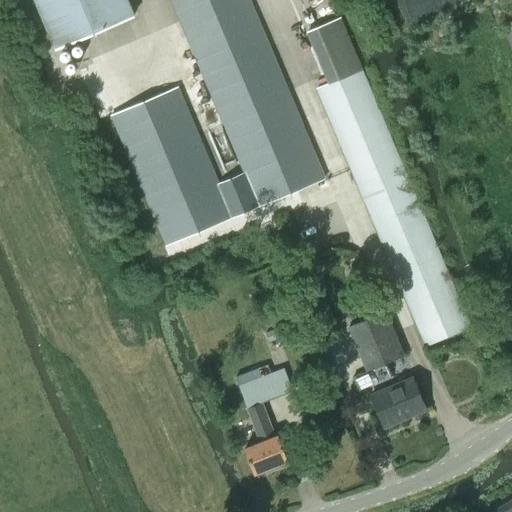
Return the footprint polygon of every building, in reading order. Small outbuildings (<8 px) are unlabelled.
[(123,0),(36,0),(57,48),(131,17),(123,0)] [(177,86),(110,114),(166,245),(324,178),(248,0),(170,0),(244,174),(219,185),(177,86)] [(511,21),(502,26),(506,34),(507,38),(511,49),(511,21)] [(425,347),(469,328),(362,71),(330,83),(317,89),(425,347)] [(367,372),(404,356),(385,313),(348,328),(367,372)] [(275,331),(266,334),(269,344),(278,340),(275,331)] [(474,341),(478,352),(487,348),(483,337),(474,341)] [(255,474),(288,462),(278,435),(274,437),(260,400),(274,394),(267,377),(240,387),(261,442),(245,448),(255,474)] [(384,428),(426,410),(413,379),(371,396),(384,428)] [(511,511),(511,500),(492,511),(511,511)]
